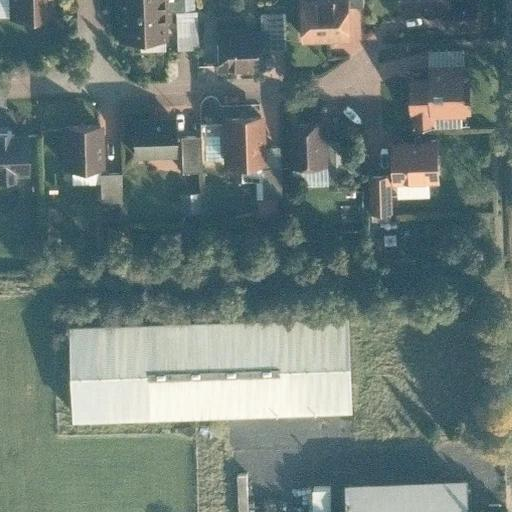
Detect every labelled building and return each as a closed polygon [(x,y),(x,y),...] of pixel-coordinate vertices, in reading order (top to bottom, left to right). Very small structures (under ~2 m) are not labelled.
[(55,19),(54,0),(11,0),(12,20),(55,19)] [(118,0),(119,9),(172,8),(175,8),(184,7),(183,0),(118,0)] [(348,0),(300,0),(301,37),(349,36),(348,0)] [(119,9),(120,37),(164,35),(163,19),(173,18),(172,8),(119,9)] [(259,12),(260,25),(260,46),(284,46),(283,11),(259,12)] [(260,25),(214,26),(215,66),(260,66),(260,46),(260,25)] [(429,72),(410,72),(411,122),(435,121),(435,111),(463,111),(464,61),(429,62),(429,72)] [(260,161),(258,111),(220,112),(222,162),(260,161)] [(171,114),(129,115),(130,152),(172,152),(171,114)] [(325,139),(325,117),(290,118),(291,163),(326,162),(325,139)] [(97,165),(95,119),(60,121),(62,166),(97,165)] [(23,129),(0,129),(0,174),(24,174),(23,129)] [(197,134),(179,134),(180,171),(199,170),(197,134)] [(438,136),(392,137),(393,178),(439,177),(438,136)] [(346,139),(325,139),(326,162),(326,181),(347,180),(346,139)] [(255,167),(256,217),(281,216),(279,166),(255,167)] [(120,171),(96,172),(97,198),(121,198),(120,171)] [(390,173),(370,174),(372,211),(392,210),(390,173)] [(197,191),(179,191),(180,211),(197,210),(197,191)] [(71,322),(75,418),(353,408),(350,312),(71,322)] [(248,511),(248,472),(236,472),(236,511),(248,511)] [(468,511),(467,474),(346,479),(347,511),(468,511)] [(332,511),(332,485),(312,486),(312,511),(332,511)]
